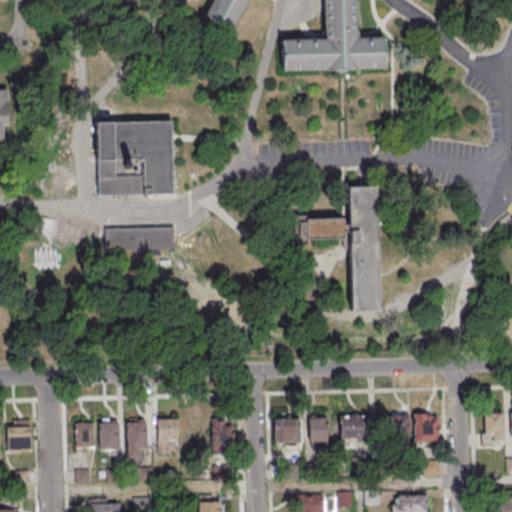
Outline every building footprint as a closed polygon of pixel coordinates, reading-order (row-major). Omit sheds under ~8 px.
[(212,0),(204,15),(231,30),(247,0),(322,0),(324,39),(280,40),(281,71),(383,68),(382,38),(355,38),(353,0),(212,0)] [(0,141),(6,141),(5,126),(10,126),(9,91),(0,91),(0,141)] [(94,122),(95,194),(171,192),(170,120),(94,122)] [(305,220),(306,240),(343,239),(343,232),(348,232),(350,311),(379,311),(376,188),(347,188),(348,226),(343,226),(343,219),(305,220)] [(103,229),(104,248),(172,246),(172,228),(103,229)] [(482,444),(502,444),(502,413),(482,413),(482,444)] [(438,414),(410,414),(410,422),(403,422),(403,438),(438,438),(438,414)] [(176,441),(176,417),(156,417),(156,453),(166,453),(166,441),(176,441)] [(369,417),(342,417),(342,439),(369,439),(369,417)] [(297,418),(273,418),(273,443),(297,443),(297,418)] [(326,442),(326,418),(307,418),(307,442),(326,442)] [(145,456),(145,419),(126,419),(126,456),(145,456)] [(210,420),(210,451),(232,451),(232,420),(210,420)] [(5,451),(31,451),(31,421),(5,421),(5,451)] [(74,421),(74,449),(94,449),(94,421),(74,421)] [(98,451),(118,451),(118,421),(98,421),(98,451)] [(511,510),(511,489),(502,490),(502,510),(511,510)] [(296,495),(296,511),(299,511),(331,511),(335,511),(352,511),(351,493),(296,495)] [(378,494),(364,493),(364,505),(378,505),(378,494)] [(391,495),(390,511),(425,511),(425,495),(391,495)] [(121,511),(121,500),(88,500),(88,511),(121,511)] [(219,511),(219,501),(198,501),(198,511),(219,511)]
